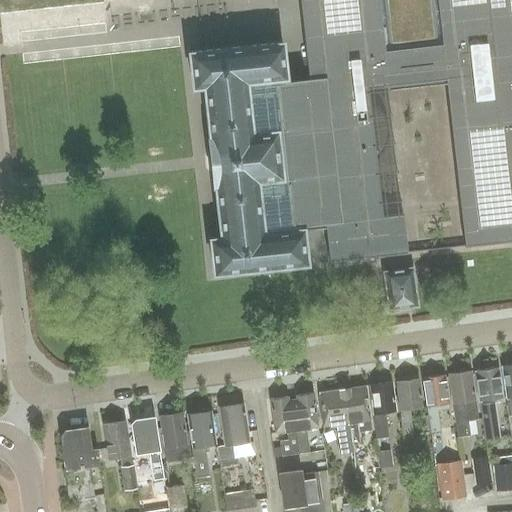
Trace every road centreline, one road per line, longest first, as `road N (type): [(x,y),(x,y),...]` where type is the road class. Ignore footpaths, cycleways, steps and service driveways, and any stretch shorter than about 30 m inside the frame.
road 1 (residential): [(22,403),(511,333)]
road 2 (residential): [(22,403),(0,225)]
